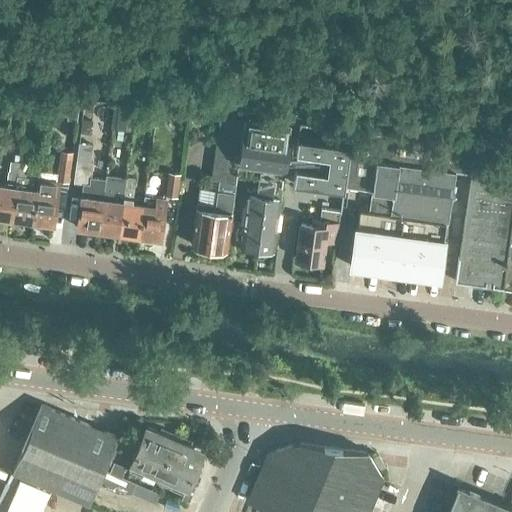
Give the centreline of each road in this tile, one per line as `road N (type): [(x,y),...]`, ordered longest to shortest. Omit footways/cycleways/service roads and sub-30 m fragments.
road 1 (residential): [(511,328),(0,257)]
road 2 (unclassified): [(511,445),(242,412)]
road 3 (unclassified): [(242,412),(0,376)]
